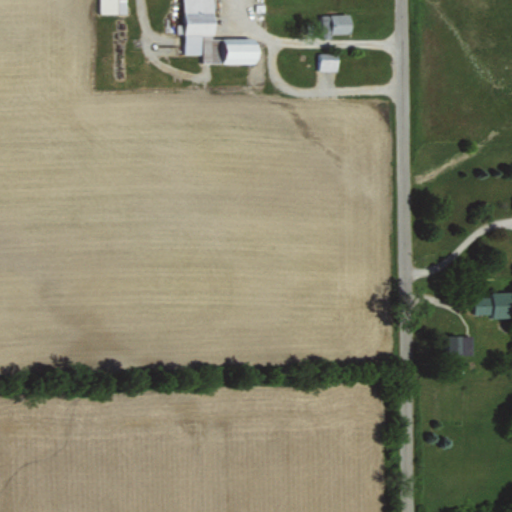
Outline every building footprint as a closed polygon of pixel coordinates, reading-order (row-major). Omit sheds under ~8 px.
[(97,0),(97,13),(126,13),(126,0),(97,0)] [(213,0),(184,0),(184,54),(202,54),(202,63),(257,63),(258,38),(214,38),(213,0)] [(322,14),(323,33),(351,32),(350,13),(322,14)] [(315,70),(336,71),(337,53),(316,53),(315,70)] [(474,296),(474,313),(493,312),(493,315),(511,314),(511,289),(490,290),(490,296),(474,296)] [(446,334),(445,351),(461,352),(462,334),(446,334)]
